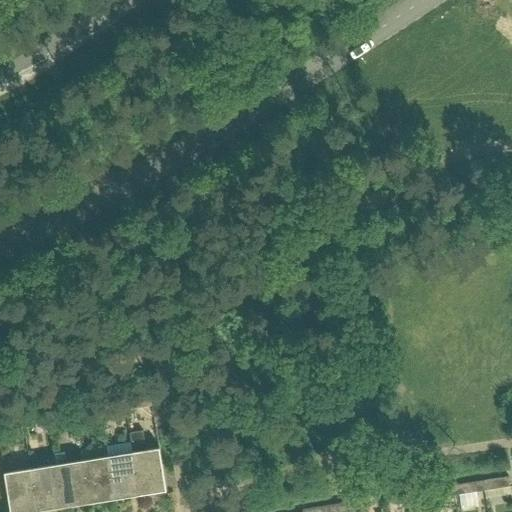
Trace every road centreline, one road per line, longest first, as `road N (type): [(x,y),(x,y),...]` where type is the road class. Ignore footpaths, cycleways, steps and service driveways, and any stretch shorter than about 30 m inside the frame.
road 1 (tertiary): [(0,246),(212,133),(424,0)]
road 2 (tertiary): [(120,0),(0,81)]
